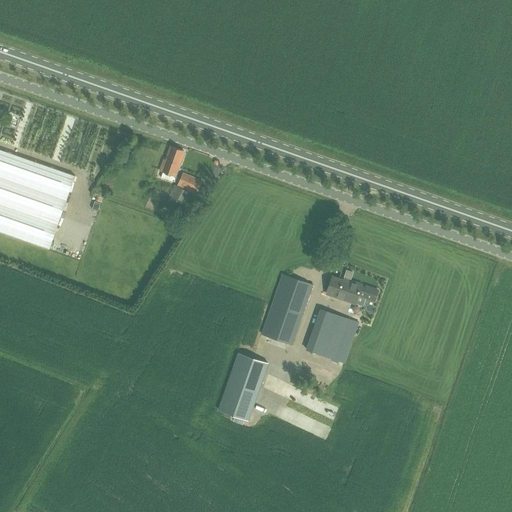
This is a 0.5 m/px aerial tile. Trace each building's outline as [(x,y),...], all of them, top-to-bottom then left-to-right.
[(182,157),(184,151),(171,146),(166,161),(164,160),(160,171),(176,176),(183,157),(182,157)] [(75,176),(0,149),(0,232),(49,249),(75,176)] [(181,212),(191,191),(197,194),(204,181),(184,172),(178,186),(176,185),(166,205),(181,212)] [(293,345),(314,284),(283,273),(262,334),(293,345)] [(348,301),(354,282),(350,280),(349,282),(333,276),(327,293),(348,301)] [(306,349),(328,357),(345,362),(360,322),(321,308),(306,349)] [(219,410),(234,415),(248,420),(268,363),(239,353),(219,410)]
